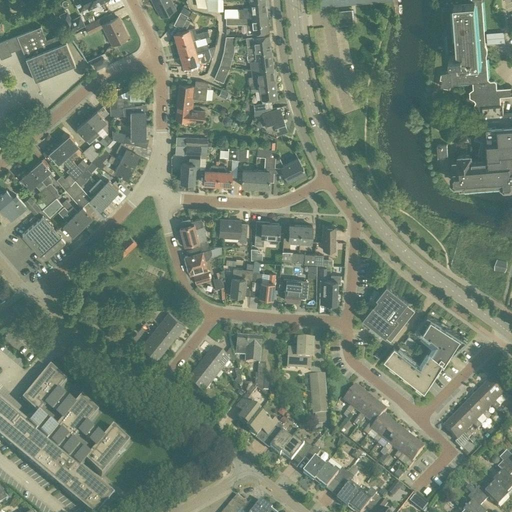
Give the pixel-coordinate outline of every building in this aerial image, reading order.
[(89,10),(107,0),(74,0),(80,11),(88,7),(89,10)] [(175,9),(170,0),(152,0),(154,5),(155,4),(161,16),(175,9)] [(207,10),(217,10),(217,0),(205,0),(206,4),(207,10)] [(248,17),(267,15),(265,0),(249,0),(250,7),(238,8),(225,8),(224,17),(226,17),(240,17),(248,17)] [(511,112),(510,113),(504,113),(503,107),(503,104),(501,104),(500,96),(504,96),(503,88),(497,88),(496,81),(495,80),(491,80),(488,78),(486,55),(487,53),(487,50),(487,47),(485,44),(484,31),(482,0),(444,0),(450,71),(441,72),(441,73),(440,78),(442,79),(441,86),(449,87),(451,84),(473,82),(473,88),(470,91),(470,97),(474,99),(476,101),(474,105),(479,111),(482,110),(484,126),(478,127),(474,138),(482,140),(478,153),(480,153),(478,158),(472,158),(471,154),(459,155),(459,160),(455,160),(455,170),(460,169),(461,186),(489,184),(501,183),(502,183),(505,186),(511,186),(511,185),(511,112)] [(338,25),(353,24),(351,9),(336,11),(338,25)] [(194,20),(197,12),(192,10),(188,17),(194,20)] [(186,28),(190,21),(186,19),(187,15),(180,11),(173,24),(181,27),(182,26),(186,28)] [(68,33),(85,25),(80,14),(71,19),(66,21),(62,13),(59,14),(68,33)] [(226,17),(226,24),(246,24),(247,33),(269,31),(267,15),(248,17),(240,17),(226,17)] [(127,36),(117,17),(101,25),(98,19),(85,26),(89,34),(103,27),(112,44),(127,36)] [(40,25),(0,41),(0,55),(21,47),(35,80),(75,63),(62,32),(46,39),(40,25)] [(178,45),(202,38),(202,37),(209,35),(208,30),(196,33),(194,27),(189,29),(175,33),(178,45)] [(246,53),(271,50),(269,34),(253,36),(246,37),(247,45),(246,45),(247,53),(246,53)] [(224,50),(234,51),(235,36),(226,36),(224,50)] [(181,56),(208,48),(206,42),(203,42),(202,38),(178,45),(181,56)] [(208,48),(181,56),(185,67),(199,63),(211,60),(215,45),(208,48)] [(234,52),(234,51),(224,50),(223,51),(220,63),(230,64),(234,52)] [(251,68),(273,66),(271,50),(246,53),(247,61),(249,61),(250,68),(251,68)] [(95,68),(106,63),(103,57),(93,62),(95,68)] [(230,66),(230,64),(220,63),(220,64),(214,78),(223,82),(230,66)] [(250,84),(251,84),(275,81),(273,66),(251,68),(250,68),(251,76),(249,76),(250,84)] [(177,103),(193,104),(194,96),(205,97),(206,87),(207,82),(204,81),(195,80),(195,85),(179,84),(177,103)] [(275,81),(251,84),(251,90),(260,89),(261,90),(259,90),(260,99),(261,99),(262,103),(253,104),(254,110),(265,108),(266,109),(271,107),(272,107),(271,97),(277,97),(275,81)] [(110,109),(135,105),(135,104),(134,105),(134,99),(144,99),(144,84),(129,84),(129,96),(123,96),(121,93),(116,96),(108,96),(110,109)] [(81,102),(70,112),(81,123),(91,113),(81,102)] [(192,110),(193,104),(177,103),(175,119),(191,121),(191,120),(203,122),(204,111),(192,110)] [(130,124),(145,124),(144,111),(136,111),(135,105),(110,109),(110,117),(123,115),(130,115),(130,124)] [(265,108),(254,110),(254,114),(263,112),(263,113),(268,129),(275,126),(277,132),(287,129),(280,107),(272,110),(271,107),(266,109),(265,108)] [(95,129),(96,129),(100,125),(105,120),(96,110),(86,119),(95,129)] [(85,138),(95,129),(86,119),(76,128),(85,138)] [(145,124),(130,124),(131,138),(145,138),(145,124)] [(113,138),(124,141),(126,133),(112,130),(113,138)] [(106,133),(102,137),(108,143),(112,139),(106,133)] [(59,143),(68,154),(70,156),(73,153),(71,151),(78,145),(69,135),(59,143)] [(105,146),(108,143),(102,137),(99,141),(105,146)] [(185,144),(207,145),(207,138),(186,137),(185,144)] [(121,154),(119,159),(132,165),(139,150),(132,147),(134,144),(124,141),(124,142),(120,141),(115,151),(121,154)] [(66,170),(69,173),(76,165),(69,157),(70,156),(68,154),(59,143),(48,153),(57,163),(62,159),(69,167),(66,170)] [(95,157),(100,152),(91,143),(86,147),(95,157)] [(438,156),(448,156),(447,143),(438,144),(438,156)] [(200,155),(201,145),(185,145),(185,154),(200,155)] [(91,161),(95,157),(86,147),(82,151),(91,161)] [(237,159),(238,147),(228,147),(227,159),(232,159),(231,171),(224,170),(224,165),(218,165),(217,183),(230,184),(231,176),(236,176),(237,160),(237,159)] [(237,159),(237,160),(247,160),(248,148),(238,147),(237,159)] [(111,154),(109,159),(108,160),(114,164),(117,158),(111,154)] [(274,172),(275,157),(265,156),(264,170),(255,169),(254,186),(268,187),(269,171),(274,172)] [(96,157),(95,157),(91,161),(97,166),(101,169),(105,163),(104,163),(96,157)] [(199,171),(200,158),(189,157),(188,163),(181,163),(180,181),(193,182),(194,171),(199,171)] [(275,157),(274,172),(283,172),(287,180),(305,171),(298,157),(283,165),(279,157),(275,157)] [(40,179),(40,178),(50,170),(41,159),(31,168),(40,179)] [(89,164),(88,164),(82,159),(76,165),(83,171),(89,164)] [(126,177),(132,165),(119,159),(113,171),(126,177)] [(97,166),(91,161),(88,164),(89,164),(83,171),(89,177),(92,173),(91,172),(97,166)] [(217,183),(218,165),(210,164),(210,170),(204,169),(203,183),(217,183)] [(69,173),(76,179),(83,171),(76,165),(69,173)] [(45,184),(40,178),(40,179),(31,168),(20,177),(29,187),(34,183),(44,195),(41,198),(45,202),(40,206),(42,208),(56,196),(45,184)] [(254,186),(255,169),(242,168),(241,185),(254,186)] [(80,186),(89,177),(83,171),(76,179),(70,184),(78,194),(83,189),(80,186)] [(65,189),(70,184),(61,174),(56,179),(65,189)] [(11,178),(11,186),(21,198),(27,193),(13,176),(11,178)] [(98,188),(109,198),(118,189),(108,180),(105,182),(100,177),(94,184),(96,186),(98,188)] [(45,184),(56,196),(56,197),(60,194),(57,191),(58,191),(49,181),(45,184)] [(78,194),(70,184),(65,189),(73,198),(78,194)] [(99,208),(109,198),(98,188),(96,186),(94,184),(89,189),(94,194),(89,199),(99,208)] [(16,201),(6,190),(0,194),(0,208),(4,213),(13,205),(17,210),(24,204),(19,198),(16,201)] [(27,205),(33,200),(29,196),(23,201),(27,205)] [(56,197),(56,196),(42,208),(50,218),(60,209),(64,213),(68,210),(61,202),(61,203),(56,197)] [(72,215),(82,225),(91,216),(82,206),(77,211),(66,198),(61,202),(68,210),(72,215)] [(33,200),(27,205),(34,213),(40,208),(33,200)] [(72,234),(82,225),(72,215),(62,224),(72,234)] [(45,258),(64,241),(42,216),(22,233),(45,258)] [(196,247),(208,243),(201,218),(191,221),(191,224),(180,227),(185,244),(192,242),(193,247),(196,246),(196,247)] [(246,242),(247,222),(240,222),(241,220),(220,219),(219,236),(239,237),(239,241),(246,242)] [(279,237),(280,223),(269,222),(269,220),(256,220),(254,245),(263,245),(263,236),(269,236),(269,242),(278,243),(278,237),(279,237)] [(300,241),(301,224),(289,224),(288,240),(300,241)] [(301,224),(300,241),(311,241),(312,225),(301,224)] [(335,249),(336,226),(323,226),(323,249),(335,249)] [(112,267),(119,260),(137,243),(128,234),(111,250),(97,262),(98,263),(91,269),(85,274),(89,280),(95,275),(108,263),(112,267)] [(208,243),(196,247),(197,253),(185,256),(190,276),(193,275),(196,283),(211,279),(205,260),(206,259),(209,258),(211,254),(211,251),(210,248),(209,248),(208,243)] [(214,246),(214,255),(226,254),(225,245),(214,246)] [(262,260),(262,249),(251,248),(251,259),(262,260)] [(299,263),(299,253),(282,251),(281,262),(299,263)] [(315,264),(316,254),(299,253),(299,263),(315,264)] [(316,254),(315,264),(322,265),(323,255),(316,254)] [(507,261),(497,258),(495,269),(505,272),(507,261)] [(253,270),(252,269),(233,267),(231,293),(243,295),(244,287),(251,288),(251,282),(252,282),(253,272),(253,270)] [(330,280),(326,280),(326,268),(319,267),(319,279),(320,279),(319,302),(337,303),(338,283),(340,283),(340,275),(331,275),(330,280)] [(259,296),(273,298),(275,273),(268,273),(267,281),(261,281),(262,272),(253,272),(252,282),(260,283),(259,296)] [(216,289),(224,287),(221,276),(213,278),(216,289)] [(299,301),(301,291),(302,279),(283,277),(282,290),(285,290),(284,299),(299,301)] [(364,309),(366,311),(361,318),(389,340),(413,310),(405,303),(407,302),(385,285),(379,292),(373,289),(364,309)] [(159,323),(175,336),(176,336),(175,335),(178,331),(179,332),(185,325),(168,311),(159,323)] [(429,335),(436,341),(451,353),(466,337),(427,312),(416,326),(428,336),(429,335)] [(170,343),(175,336),(159,323),(150,334),(166,347),(167,347),(166,346),(169,342),(170,343)] [(161,354),(166,347),(150,334),(141,346),(157,359),(158,358),(157,357),(160,353),(161,354)] [(260,363),(262,338),(238,337),(237,348),(246,349),(245,362),(260,363)] [(311,359),(312,341),(298,340),(298,347),(298,349),(288,348),(287,366),(295,366),(298,358),(304,358),(305,368),(310,368),(311,359)] [(433,344),(434,344),(419,367),(393,346),(382,359),(422,391),(444,358),(444,357),(445,356),(446,357),(451,353),(436,341),(433,344)] [(205,359),(221,372),(230,360),(214,348),(209,354),(211,356),(209,358),(207,356),(205,359)] [(212,383),(221,372),(205,359),(200,366),(202,367),(200,369),(198,368),(196,371),(212,383)] [(74,406),(70,403),(58,394),(67,384),(50,368),(22,402),(32,412),(24,421),(0,401),(0,439),(12,450),(13,448),(17,452),(16,453),(56,487),(57,485),(61,489),(60,490),(86,511),(100,511),(114,496),(80,468),(85,462),(101,477),(129,443),(113,428),(102,440),(87,427),(98,414),(81,398),(74,406)] [(203,395),(212,383),(196,371),(191,377),(193,378),(191,381),(189,379),(187,382),(203,395)] [(254,386),(257,389),(262,393),(262,391),(268,391),(268,379),(264,378),(264,376),(264,375),(257,375),(255,375),(254,386)] [(239,387),(243,384),(240,377),(236,379),(237,380),(234,383),(239,387)] [(480,390),(499,408),(500,407),(495,403),(500,398),(505,402),(509,398),(504,393),(503,394),(490,380),(480,390)] [(325,383),(310,384),(312,416),(315,415),(315,424),(326,424),(325,415),(327,414),(325,383)] [(353,409),(365,394),(355,385),(342,401),(350,407),(345,412),(350,415),(354,410),(353,409)] [(254,386),(247,394),(250,397),(257,389),(254,386)] [(496,411),(499,408),(480,390),(471,399),(489,418),(490,417),(486,412),(491,407),(496,411)] [(363,417),(375,402),(365,394),(353,409),(354,410),(360,415),(356,420),(360,423),(364,418),(363,417)] [(258,414),(259,414),(260,413),(251,406),(254,402),(246,395),(236,408),(242,413),(237,420),(248,428),(258,414)] [(487,421),(489,418),(471,399),(462,409),(480,427),(481,426),(477,422),(482,416),(487,421)] [(382,415),(386,410),(375,402),(363,417),(364,418),(370,423),(362,433),(367,436),(371,431),(370,430),(382,415)] [(478,430),(480,427),(462,409),(452,418),(471,436),(472,435),(467,431),(473,425),(478,430)] [(267,421),(259,414),(258,414),(248,428),(246,429),(256,437),(261,431),(268,437),(278,424),(270,418),(267,421)] [(392,423),(382,415),(370,430),(371,431),(377,435),(373,441),(377,444),(382,439),(380,438),(392,423)] [(468,439),(471,436),(452,418),(443,428),(457,441),(463,435),(468,439)] [(391,446),(403,431),(392,423),(380,438),(382,439),(387,444),(383,449),(388,453),(392,447),(391,446)] [(292,441),(283,434),(286,430),(278,424),(268,437),(274,442),(269,448),(280,456),(281,455),(280,454),(292,441)] [(396,460),(413,439),(403,431),(391,446),(392,447),(398,452),(394,458),(396,460)] [(304,458),(314,447),(312,449),(304,443),(302,446),(293,439),(292,441),(280,454),(281,455),(290,462),(295,456),(302,461),(304,458)] [(413,439),(396,460),(398,461),(402,455),(408,460),(404,466),(408,469),(413,463),(411,462),(423,447),(413,439)] [(313,482),(326,466),(326,465),(325,467),(315,459),(320,452),(314,447),(304,458),(310,463),(302,474),(313,482)] [(511,461),(508,457),(502,463),(511,472),(511,461)] [(511,482),(508,478),(511,474),(511,472),(502,463),(497,468),(502,473),(492,483),(493,484),(494,484),(505,496),(506,496),(511,489),(511,482)] [(338,485),(347,473),(341,469),(337,474),(326,466),(313,482),(315,481),(326,490),(332,481),(338,485)] [(347,509),(360,492),(359,492),(358,494),(348,485),(358,473),(352,468),(347,473),(338,485),(343,490),(335,500),(347,509)] [(396,482),(392,487),(398,491),(401,486),(396,482)] [(507,498),(506,496),(505,496),(494,484),(493,484),(484,494),(478,488),(475,491),(473,493),(483,504),(488,498),(497,507),(507,498)] [(463,511),(481,511),(478,509),(483,504),(473,493),(475,491),(471,487),(467,491),(471,495),(467,499),(472,503),(463,511)] [(371,511),(381,500),(374,495),(370,500),(360,492),(347,509),(348,507),(354,511),(362,511),(366,507),(371,511)] [(232,500),(243,509),(247,504),(237,495),(232,500)] [(414,506),(418,500),(414,496),(409,502),(414,506)] [(236,511),(240,511),(243,509),(232,500),(228,505),(236,511)] [(268,511),(271,509),(260,500),(256,506),(250,501),(241,511),(268,511)] [(381,511),(387,505),(381,500),(371,511),(381,511)]
